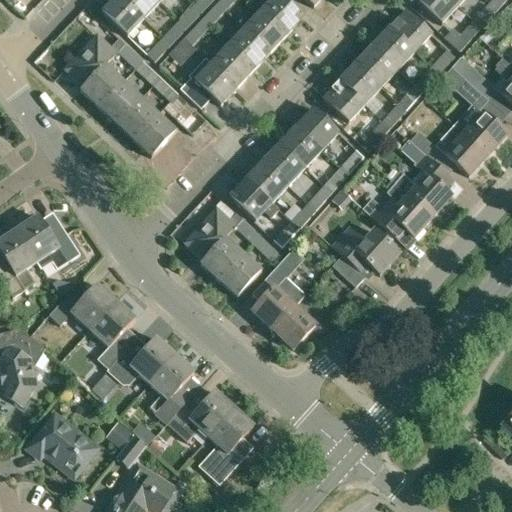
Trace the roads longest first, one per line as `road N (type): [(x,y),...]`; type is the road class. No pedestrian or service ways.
road 1 (residential): [(128,253),(363,0)]
road 2 (residential): [(289,406),(327,367),(394,323),(511,192)]
road 3 (tertiary): [(349,456),(511,274)]
road 4 (residential): [(289,406),(128,253)]
road 5 (residential): [(128,253),(55,158)]
